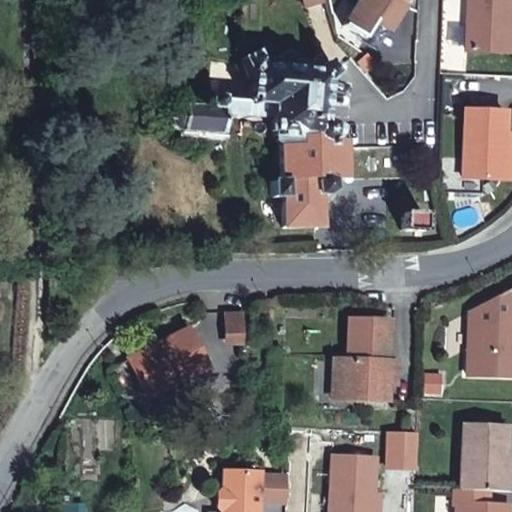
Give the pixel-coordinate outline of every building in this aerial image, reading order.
[(511,0),(473,0),(470,37),(511,40),(511,0)] [(333,141),(333,139),(335,126),(325,120),(322,120),(325,81),(337,72),(327,60),(317,69),(259,61),(252,48),(239,55),(248,73),(246,96),(223,94),(223,90),(208,88),(208,91),(194,89),(192,103),(184,102),(182,101),(182,103),(179,103),(176,104),(172,108),(170,111),(168,113),(167,113),(167,116),(169,117),(171,122),(172,124),(176,127),(179,128),(179,130),(181,130),(181,129),(216,132),(217,133),(219,133),(219,132),(221,132),(221,129),(220,129),(221,110),(271,115),(271,135),(280,134),(314,134),(315,142),(333,141)] [(503,172),(509,105),(471,102),(465,170),(503,172)] [(314,134),(280,134),(280,145),(279,179),(271,179),(271,196),(281,196),(281,226),(319,226),(317,195),(324,196),(332,190),(331,178),(344,178),(343,139),(333,139),(333,141),(315,142),(314,134)] [(422,229),(423,209),(402,209),(400,228),(422,229)] [(485,343),(471,343),(470,372),(504,373),(511,373),(511,287),(473,308),(485,343)] [(473,308),(471,343),(485,343),(473,308)] [(246,311),(231,309),(227,338),(243,340),(246,311)] [(215,354),(195,319),(140,351),(160,386),(215,354)] [(341,359),(340,399),(390,400),(393,323),(350,322),(348,359),(341,359)] [(487,488),(509,489),(511,425),(466,423),(464,487),(487,488)] [(335,511),(379,511),(381,483),(381,453),(338,452),(335,511)] [(258,511),(260,466),(227,465),(226,482),(221,486),(220,499),(225,504),(224,511),(258,511)] [(464,487),(458,487),(457,505),(462,505),(462,511),(508,511),(508,501),(487,500),(487,488),(464,487)]
